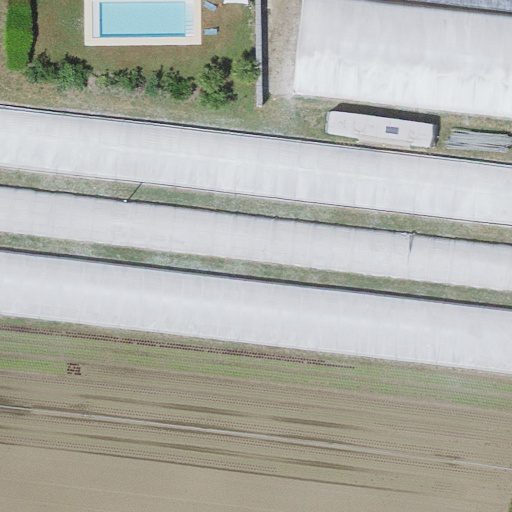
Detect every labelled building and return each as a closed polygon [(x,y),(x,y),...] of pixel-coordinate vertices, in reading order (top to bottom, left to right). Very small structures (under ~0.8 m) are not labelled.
[(511,15),(378,0),(302,0),(291,93),(511,119),(511,15)] [(511,0),(414,0),(511,10),(511,0)] [(0,169),(511,228),(511,163),(0,104),(0,169)] [(0,232),(511,292),(511,246),(0,186),(0,232)] [(0,315),(511,371),(511,305),(0,249),(0,315)]
